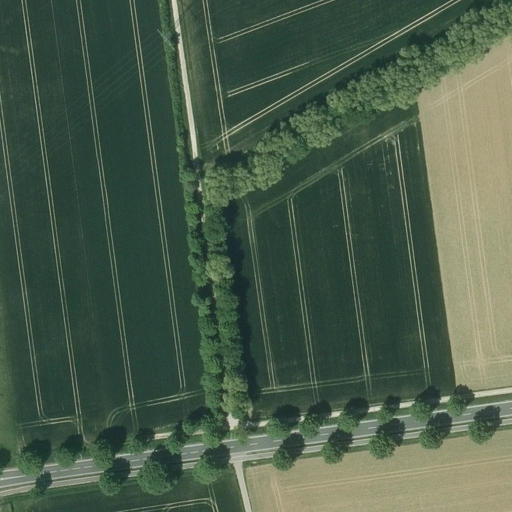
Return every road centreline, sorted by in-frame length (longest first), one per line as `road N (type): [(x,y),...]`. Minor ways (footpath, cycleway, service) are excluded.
road 1 (track): [(0,458),(511,384)]
road 2 (secondary): [(0,479),(511,408)]
road 3 (track): [(229,425),(175,0)]
road 4 (track): [(201,203),(511,19)]
